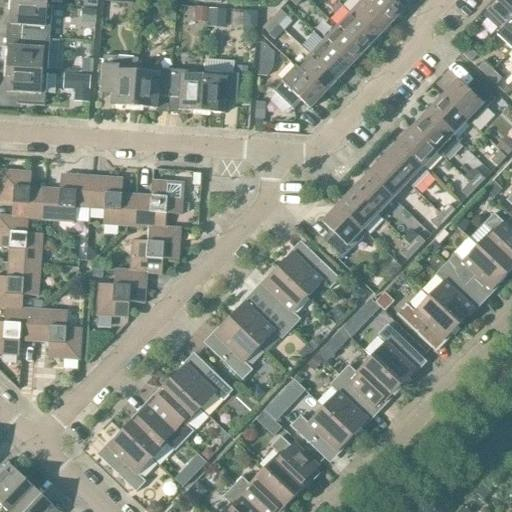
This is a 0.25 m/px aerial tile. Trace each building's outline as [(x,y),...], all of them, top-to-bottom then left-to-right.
[(377,39),(390,25),(363,0),(362,0),(350,14),(377,39)] [(363,0),(390,25),(404,10),(397,3),(396,4),(391,0),(363,0)] [(500,31),(511,19),(511,0),(498,0),(484,16),(500,31)] [(49,39),(52,6),(8,3),(12,3),(10,26),(23,27),(23,37),(21,37),(49,39)] [(140,18),(141,5),(129,4),(128,17),(140,18)] [(175,19),(176,7),(168,7),(167,19),(175,19)] [(207,21),(208,9),(196,8),(195,20),(207,21)] [(82,9),(82,22),(94,23),(95,10),(82,9)] [(225,23),(226,11),(210,10),(210,22),(225,23)] [(272,19),(278,25),(286,16),(280,10),(272,19)] [(363,53),(377,39),(350,14),(336,28),(363,53)] [(269,35),(278,25),(272,19),(263,29),(269,35)] [(511,19),(500,31),(497,35),(511,49),(511,19)] [(350,67),(363,53),(336,28),(323,41),(350,67)] [(47,73),(49,39),(21,37),(21,38),(23,38),(22,48),(9,47),(7,70),(4,69),(4,70),(47,73)] [(337,81),(350,67),(323,41),(310,56),(337,81)] [(471,62),(477,56),(468,47),(462,53),(471,62)] [(134,108),(137,68),(138,59),(103,56),(100,92),(101,92),(101,94),(102,94),(102,92),(112,93),(112,106),(134,108)] [(323,95),(337,81),(310,56),(297,68),(296,69),(323,95)] [(91,73),(91,61),(82,60),(81,72),(91,73)] [(487,77),(493,71),(483,62),(477,68),(487,77)] [(310,110),(323,95),(296,69),(297,68),(296,67),(295,68),(281,82),(273,91),(293,110),(301,102),(310,110)] [(169,97),(171,70),(137,68),(134,108),(157,110),(158,96),(169,97)] [(44,112),(47,73),(4,70),(7,71),(6,93),(19,94),(18,104),(16,104),(16,105),(18,105),(18,110),(44,112)] [(201,113),(204,73),(171,70),(169,97),(169,99),(170,97),(180,98),(179,111),(201,113)] [(493,71),(487,77),(496,86),(502,79),(493,71)] [(204,73),(201,113),(224,114),(225,101),(236,102),(236,104),(237,104),(237,102),(239,75),(204,73)] [(76,89),(75,101),(87,102),(89,78),(65,76),(64,88),(76,89)] [(466,122),(470,126),(495,100),(474,80),(466,89),(457,81),(442,97),(467,121),(466,122)] [(466,122),(470,126),(466,122),(467,121),(442,97),(427,113),(460,144),(460,143),(453,136),(466,122)] [(445,159),(460,144),(427,113),(412,128),(437,153),(445,159)] [(422,168),(437,153),(412,128),(397,144),(422,168)] [(511,144),(508,141),(500,150),(507,157),(511,151),(511,144)] [(422,168),(397,144),(382,160),(413,189),(428,174),(422,168)] [(497,167),(505,158),(499,152),(490,161),(497,167)] [(413,189),(382,160),(367,175),(393,199),(407,184),(413,189)] [(43,221),(45,190),(30,189),(31,173),(0,171),(0,202),(13,204),(12,218),(28,219),(28,220),(43,221)] [(471,171),(464,178),(469,183),(476,189),(484,180),(478,174),(475,171),(471,171)] [(90,209),(92,178),(61,175),(60,191),(45,190),(43,221),(74,223),(75,208),(90,209)] [(378,215),(393,199),(367,175),(352,191),(378,215)] [(134,228),(136,196),(121,195),(122,180),(92,178),(90,209),(104,210),(102,225),(127,227),(134,228)] [(165,229),(165,228),(166,215),(181,216),(183,184),(152,182),(151,197),(136,196),(134,228),(148,229),(148,228),(165,229)] [(493,182),(485,190),(493,198),(501,190),(493,182)] [(467,198),(476,189),(469,183),(461,192),(467,198)] [(364,230),(378,215),(352,191),(337,206),(363,231),(364,230)] [(442,200),(434,209),(439,214),(446,220),(455,211),(448,205),(448,206),(442,200)] [(367,233),(364,230),(363,231),(337,206),(322,223),(330,231),(322,240),(342,259),(367,233)] [(437,230),(446,220),(439,214),(431,224),(437,230)] [(477,247),(507,276),(511,269),(511,231),(493,214),(484,224),(491,232),(477,247)] [(12,218),(0,216),(0,248),(9,249),(8,264),(40,266),(42,235),(27,234),(28,220),(28,219),(12,218)] [(165,229),(148,228),(148,229),(147,243),(132,241),(130,272),(146,273),(146,274),(161,275),(163,260),(178,261),(180,230),(165,228),(165,229)] [(412,232),(404,240),(410,246),(416,252),(425,243),(418,237),(412,232)] [(435,243),(432,246),(432,250),(436,253),(440,253),(443,249),(442,245),(439,242),(435,243)] [(277,269),(307,298),(322,283),(330,290),(340,280),(305,246),(295,256),(293,253),(277,269)] [(407,261),(416,252),(410,246),(401,255),(407,261)] [(491,292),(507,276),(477,247),(462,262),(454,255),(445,265),(480,298),(489,289),(491,292)] [(414,263),(406,271),(413,278),(421,270),(414,263)] [(38,297),(40,266),(8,264),(7,278),(0,277),(0,309),(5,310),(5,309),(22,310),(23,296),(38,297)] [(471,307),(480,298),(445,265),(435,275),(443,282),(429,297),(459,326),(474,310),(471,307)] [(293,313),(307,298),(277,269),(262,286),(265,288),(256,297),(291,331),(301,321),(293,313)] [(93,271),(92,278),(102,279),(102,271),(93,271)] [(130,272),(115,271),(114,286),(98,285),(96,316),(128,319),(129,303),(144,304),(146,274),(146,273),(130,272)] [(385,294),(376,304),(384,311),(393,302),(385,294)] [(281,341),(291,331),(256,297),(247,306),(245,304),(229,320),(259,348),(274,333),(281,341)] [(443,342),(459,326),(429,297),(414,313),(406,305),(396,316),(432,349),(441,339),(443,342)] [(365,306),(356,314),(366,323),(374,314),(365,306)] [(338,307),(329,316),(337,323),(346,314),(338,307)] [(36,311),(22,310),(5,309),(5,310),(4,324),(0,323),(0,355),(18,357),(20,341),(34,342),(36,311)] [(67,313),(43,311),(36,311),(34,342),(49,343),(48,359),(79,361),(81,329),(66,328),(67,313)] [(245,363),(259,348),(229,320),(214,336),(217,338),(207,348),(242,381),(252,371),(245,363)] [(371,358),(400,387),(416,371),(413,368),(422,359),(387,325),(377,336),(385,343),(371,358)] [(325,347),(318,355),(326,363),(333,355),(325,347)] [(317,356),(308,365),(314,371),(323,361),(317,356)] [(171,381),(200,410),(215,394),(223,402),(233,391),(198,358),(188,368),(186,365),(171,381)] [(385,403),(400,387),(371,358),(356,374),(348,366),(339,376),(374,409),(382,400),(385,403)] [(365,419),(374,409),(339,376),(329,386),(337,394),(323,409),(352,437),(368,421),(365,419)] [(186,425),(200,410),(171,381),(155,397),(158,400),(149,409),(184,442),(194,432),(186,425)] [(243,397),(234,407),(245,418),(254,408),(243,397)] [(175,452),(184,442),(149,409),(140,418),(138,416),(123,431),(152,460),(167,445),(175,452)] [(337,453),(352,437),(323,409),(308,424),(300,416),(290,427),(325,460),(334,451),(337,453)] [(280,413),(273,420),(282,428),(289,421),(280,413)] [(272,420),(264,429),(273,437),(281,429),(272,420)] [(138,475),(152,460),(123,431),(107,448),(110,450),(101,460),(136,493),(146,483),(138,475)] [(264,470),(294,499),(309,483),(306,480),(316,471),(281,437),(271,447),(278,455),(264,470)] [(0,505),(6,511),(12,511),(34,489),(8,464),(0,471),(0,505)] [(280,511),(294,499),(264,470),(249,485),(242,478),(232,488),(257,511),(280,511)] [(196,483),(186,493),(196,502),(202,496),(202,489),(196,483)] [(257,511),(232,488),(222,498),(230,505),(223,511),(257,511)] [(58,511),(34,489),(12,511),(58,511)]
